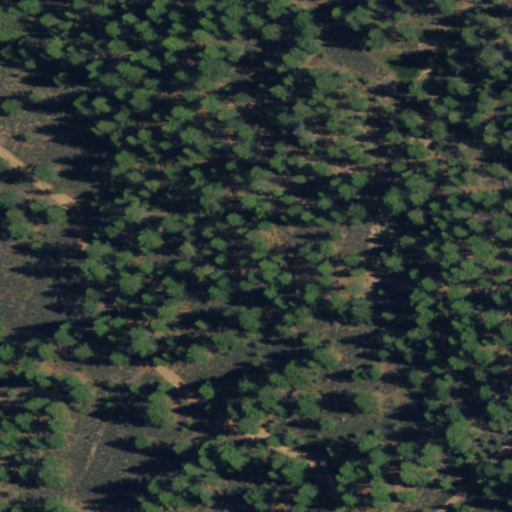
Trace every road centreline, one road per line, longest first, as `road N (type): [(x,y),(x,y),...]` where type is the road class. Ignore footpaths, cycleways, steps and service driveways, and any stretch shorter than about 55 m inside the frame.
road 1 (track): [(493,19),(460,47),(382,175),(379,208),(382,373),(393,401),(465,487)]
road 2 (track): [(0,154),(72,212),(147,356),(225,423),(326,470),(348,511)]
